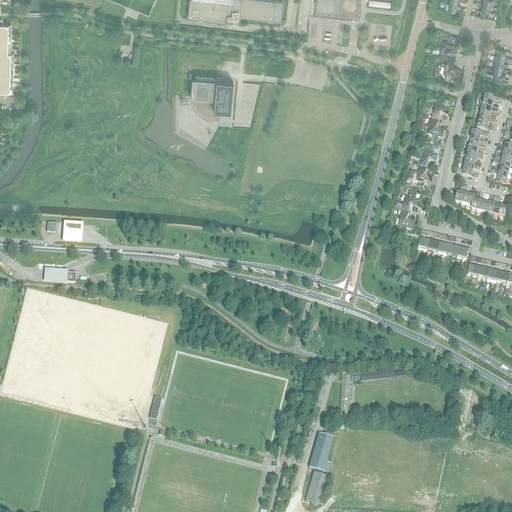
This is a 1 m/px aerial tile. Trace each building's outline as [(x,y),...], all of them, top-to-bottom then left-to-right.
[(189,0),(188,17),(238,23),(239,16),(280,21),(282,2),(266,0),(189,0)] [(489,12),(491,6),(483,4),(483,3),(479,2),(479,5),(483,5),(482,10),(489,12)] [(455,12),(457,6),(449,4),(447,10),(455,12)] [(488,18),(489,12),(482,10),(480,17),(488,18)] [(0,91),(13,92),(14,53),(11,53),(11,24),(3,24),(3,19),(0,19),(0,91)] [(450,43),(451,39),(452,36),(449,36),(448,39),(447,43),(443,42),(441,47),(437,46),(437,48),(448,51),(448,50),(450,43)] [(458,50),(459,46),(457,46),(457,45),(453,44),(455,37),(452,36),(451,39),(450,43),(448,50),(449,51),(456,53),(456,50),(458,50)] [(448,51),(437,48),(437,50),(441,51),(440,52),(439,56),(447,58),(448,52),(448,51)] [(508,60),(509,58),(505,57),(506,52),(498,50),(497,56),(505,58),(504,59),(508,60)] [(454,60),(447,58),(445,64),(441,63),(441,65),(452,67),(453,66),(454,60)] [(506,72),(506,70),(502,69),(503,64),(496,62),(494,68),(502,70),(502,71),(506,72)] [(447,74),(446,80),(449,81),(450,75),(452,68),(452,67),(441,65),(441,66),(444,67),(443,73),(447,74)] [(449,81),(452,82),(453,80),(451,79),(452,75),(458,76),(460,69),(453,67),(452,68),(450,75),(449,81)] [(223,80),(223,76),(217,76),(195,74),(195,78),(192,77),(190,97),(193,97),(193,98),(193,99),(193,100),(193,101),(193,102),(193,103),(194,103),(194,104),(194,105),(195,106),(195,107),(195,108),(196,108),(196,109),(197,110),(197,111),(198,111),(198,112),(199,112),(199,113),(200,113),(200,114),(201,114),(201,115),(202,115),(203,116),(204,116),(204,117),(205,117),(206,117),(206,118),(207,118),(208,118),(209,118),(209,119),(210,119),(211,119),(212,119),(213,119),(214,119),(215,119),(216,119),(217,119),(218,119),(219,119),(220,110),(230,111),(233,81),(223,80)] [(503,76),(501,76),(495,75),(494,81),(502,83),(503,76)] [(492,105),(493,102),(483,100),(482,106),(498,110),(499,107),(492,105)] [(443,107),(441,113),(441,114),(448,116),(450,108),(444,107),(445,103),(443,102),(443,104),(442,107),(443,107)] [(442,107),(443,104),(438,103),(437,105),(435,105),(433,111),(432,110),(431,109),(428,108),(427,111),(440,114),(441,113),(443,107),(442,107)] [(440,115),(440,114),(427,111),(427,113),(430,114),(431,113),(433,114),(431,119),(439,121),(440,115)] [(490,116),(490,114),(481,111),(480,117),(496,121),(496,118),(490,116)] [(439,121),(431,119),(429,119),(427,125),(426,125),(426,124),(424,123),(424,126),(426,126),(436,129),(437,128),(439,121)] [(487,127),(488,125),(478,123),(477,128),(489,131),(493,132),(494,129),(487,127)] [(433,144),(434,140),(435,136),(437,129),(436,129),(426,126),(425,127),(429,128),(428,134),(432,135),(430,143),(433,144)] [(435,136),(434,140),(435,141),(436,137),(442,138),(444,131),(438,129),(437,130),(437,129),(435,136)] [(480,141),(480,138),(471,136),(469,142),(486,146),(487,143),(480,141)] [(431,153),(432,146),(429,145),(427,153),(423,151),(422,157),(418,156),(418,158),(428,160),(429,160),(431,153),(430,153),(431,153)] [(431,153),(429,160),(430,161),(436,163),(438,155),(434,154),(435,150),(439,151),(439,147),(432,146),(431,153),(430,153),(431,153)] [(477,152),(478,150),(468,147),(467,153),(483,157),(484,154),(477,152)] [(511,157),(511,151),(497,148),(497,151),(503,153),(503,155),(511,157)] [(429,161),(428,160),(418,158),(417,159),(421,160),(420,166),(427,168),(429,161)] [(475,163),(475,161),(466,158),(464,164),(481,168),(481,165),(475,163)] [(510,169),(511,163),(495,159),(494,163),(501,164),(500,166),(510,169)] [(426,174),(427,168),(420,166),(418,172),(414,171),(414,172),(424,175),(426,174)] [(472,174),(472,172),(463,170),(462,175),(478,179),(479,176),(472,174)] [(507,180),(508,174),(492,171),(491,174),(498,175),(498,178),(507,180)] [(423,183),(425,176),(424,175),(414,172),(414,174),(415,174),(413,180),(423,183)] [(423,183),(422,187),(424,187),(425,183),(431,185),(433,177),(426,176),(425,176),(423,183)] [(461,202),(465,186),(462,186),(460,192),(457,192),(455,201),(461,202)] [(476,189),(473,188),(471,195),(469,194),(467,204),(472,205),(475,192),(476,189)] [(418,208),(420,200),(416,199),(417,195),(414,194),(413,198),(411,205),(412,206),(418,208)] [(482,211),(486,195),(483,194),(481,201),(479,201),(477,210),(482,211)] [(413,198),(405,196),(404,202),(400,201),(399,203),(410,206),(411,205),(413,198)] [(493,214),(497,197),(494,197),(493,204),(490,203),(488,212),(493,214)] [(501,206),(499,215),(505,216),(508,200),(505,199),(504,206),(501,206)] [(411,207),(410,206),(399,203),(399,204),(403,205),(402,211),(409,213),(411,207)] [(408,219),(409,213),(402,211),(400,217),(396,216),(396,217),(406,220),(408,219)] [(402,227),(401,233),(403,234),(404,232),(405,228),(407,221),(406,220),(396,217),(395,219),(399,220),(398,226),(402,227)] [(405,228),(404,232),(406,232),(407,228),(412,230),(414,222),(408,220),(407,221),(405,228)] [(56,233),(56,223),(47,223),(47,232),(56,233)] [(83,224),(64,223),(62,243),(82,244),(83,224)] [(67,272),(44,270),(43,284),(67,285),(67,272)] [(76,283),(76,273),(65,273),(64,282),(76,283)] [(407,376),(406,370),(394,371),(394,370),(360,373),(361,382),(395,378),(395,377),(407,376)] [(348,413),(350,379),(349,379),(349,372),(343,372),(342,380),(341,380),(341,382),(342,382),(340,413),(348,413)] [(156,420),(161,403),(162,399),(155,397),(149,418),(156,420)] [(326,462),(335,433),(328,431),(328,433),(324,432),(323,435),(319,434),(316,444),(309,468),(328,474),(331,464),(326,462)] [(319,505),(328,476),(314,472),(305,501),(311,503),(310,506),(317,508),(318,505),(319,505)]
